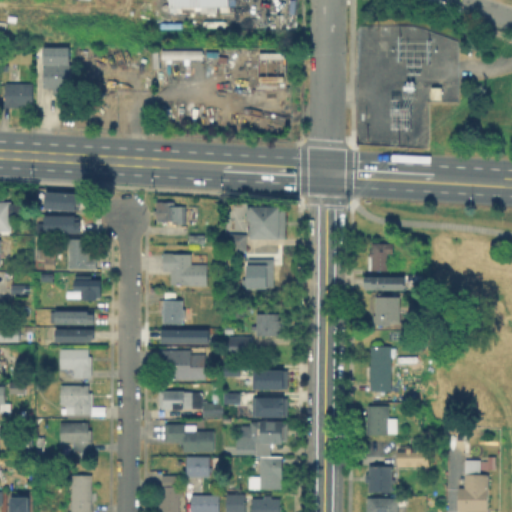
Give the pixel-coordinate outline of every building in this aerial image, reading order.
[(226,0),(167,0),(168,12),(179,11),(179,7),(199,7),(199,8),(226,7),(226,0)] [(44,89),(44,49),(73,49),(73,89),(44,89)] [(160,58),(202,58),(202,49),(160,49),(160,58)] [(286,79),(257,78),(257,51),(287,51),(286,79)] [(34,82),(33,104),(21,104),(21,106),(5,106),(5,102),(6,102),(6,82),(34,82)] [(72,197),(72,205),(67,205),(67,211),(53,210),(53,211),(46,211),(46,210),(38,209),(38,207),(37,207),(37,204),(38,204),(39,195),(72,197)] [(0,200),(11,200),(11,230),(0,230),(0,200)] [(187,205),(187,216),(183,216),(183,223),(173,223),(173,220),(157,220),(157,200),(175,200),(176,204),(183,204),(183,205),(187,205)] [(283,236),(283,204),(245,204),(245,236),(283,236)] [(66,219),(66,225),(71,225),(71,233),(37,233),(37,224),(36,224),(36,221),(37,221),(37,218),(66,219)] [(244,233),(228,232),(227,249),(244,249),(244,233)] [(88,237),(88,247),(90,247),(90,257),(97,257),(97,267),(68,266),(68,237),(88,237)] [(416,252),(416,239),(367,238),(367,244),(368,244),(368,252),(416,252)] [(386,269),(385,253),(392,252),(391,241),(369,242),(370,269),(386,269)] [(208,262),(209,285),(174,285),(173,271),(163,271),(165,252),(193,252),(194,261),(208,262)] [(245,257),(272,257),(271,287),(244,287),(244,285),(240,285),(240,277),(245,277),(245,257)] [(416,257),(416,270),(366,270),(366,265),(368,265),(368,257),(416,257)] [(56,258),(55,267),(45,267),(46,258),(56,258)] [(101,278),(101,297),(97,296),(97,298),(85,298),(85,297),(82,297),(82,290),(75,290),(75,277),(76,277),(76,275),(91,274),(91,278),(101,278)] [(363,289),(363,275),(402,275),(402,289),(363,289)] [(30,283),(30,292),(12,292),(12,283),(30,283)] [(393,322),(393,324),(381,324),(381,318),(377,317),(377,295),(389,294),(401,295),(401,322),(393,322)] [(184,298),(184,323),(164,323),(164,313),(162,313),(162,307),(164,307),(164,298),(184,298)] [(90,310),(91,312),(95,312),(95,322),(57,322),(56,310),(90,310)] [(279,312),(279,319),(282,318),(282,328),(279,328),(279,334),(258,335),(258,312),(279,312)] [(235,324),(235,333),(225,332),(225,324),(235,324)] [(0,340),(0,326),(21,326),(21,340),(0,340)] [(57,342),(57,327),(96,327),(96,342),(57,342)] [(159,328),(207,328),(207,342),(159,341),(159,328)] [(253,335),(253,352),(230,352),(230,335),(253,335)] [(393,355),(393,389),(373,389),(372,381),(371,364),(372,364),(372,345),(393,345),(393,346),(398,347),(398,355),(393,355)] [(92,355),(92,376),(74,376),(74,367),(61,368),(60,348),(89,347),(90,355),(92,355)] [(207,353),(207,379),(164,378),(165,348),(192,348),(192,353),(207,353)] [(226,364),(242,364),(242,375),(226,375),(226,364)] [(254,369),(288,369),(288,388),(254,388),(254,369)] [(26,380),(26,392),(10,392),(10,380),(26,380)] [(223,400),(213,400),(213,382),(223,382),(223,400)] [(0,384),(5,384),(5,402),(11,402),(11,411),(0,411),(0,384)] [(93,384),(94,413),(68,413),(68,404),(62,404),(62,384),(93,384)] [(187,390),(186,407),(163,406),(163,389),(187,390)] [(203,401),(203,415),(189,415),(188,406),(191,406),(191,391),(203,391),(203,401)] [(226,391),(242,391),(242,403),(226,403),(226,391)] [(254,396),(288,397),(288,416),(253,416),(254,396)] [(224,415),(203,415),(203,401),(224,401),(224,415)] [(389,404),(389,417),(397,416),(397,432),(390,432),(390,433),(367,433),(367,420),(369,420),(369,404),(389,404)] [(273,454),(257,454),(242,453),(243,445),(239,445),(239,433),(251,433),(251,420),(286,420),(286,431),(286,442),(273,442),(273,454)] [(89,421),(89,429),(92,429),(92,450),(74,450),(74,440),(60,440),(60,421),(89,421)] [(186,422),(186,424),(196,423),(197,429),(215,429),(215,450),(184,450),(184,442),(180,442),(180,439),(166,440),(165,422),(186,422)] [(33,435),(33,451),(24,451),(24,435),(33,435)] [(393,463),(426,463),(426,446),(393,446),(393,463)] [(211,455),(212,475),(189,475),(189,455),(211,455)] [(282,479),(282,487),(260,487),(260,472),(250,472),(250,455),(283,455),(283,479),(282,479)] [(478,458),(463,459),(463,472),(479,472),(478,458)] [(388,489),(388,463),(364,463),(364,489),(388,489)] [(161,483),(161,472),(180,472),(180,483),(161,483)] [(92,474),(92,511),(72,511),(72,473),(92,474)] [(490,473),(490,510),(470,510),(470,511),(460,511),(460,486),(466,486),(466,473),(490,473)] [(65,480),(65,509),(58,508),(58,511),(37,511),(37,483),(39,483),(39,475),(48,475),(47,479),(65,480)] [(180,495),(179,511),(160,511),(160,485),(183,485),(183,495),(180,495)] [(220,494),(220,511),(192,511),(192,493),(220,494)] [(246,493),(246,511),(227,511),(226,493),(246,493)] [(281,497),(281,505),(282,505),(282,511),(253,511),(253,497),(265,497),(265,494),(272,494),(272,497),(281,497)] [(27,511),(27,495),(9,495),(9,511),(27,511)] [(396,511),(365,511),(365,496),(396,496),(396,511)]
